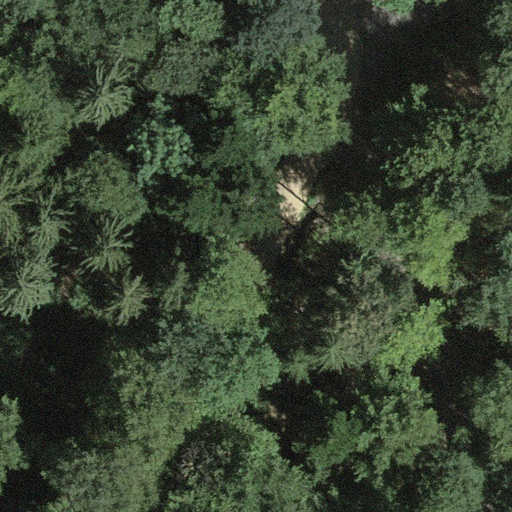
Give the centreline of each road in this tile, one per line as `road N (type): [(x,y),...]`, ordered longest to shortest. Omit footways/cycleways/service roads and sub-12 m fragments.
road 1 (track): [(119,511),(145,474),(269,142),(340,83),(393,14),(417,0)]
road 2 (track): [(493,511),(305,0)]
